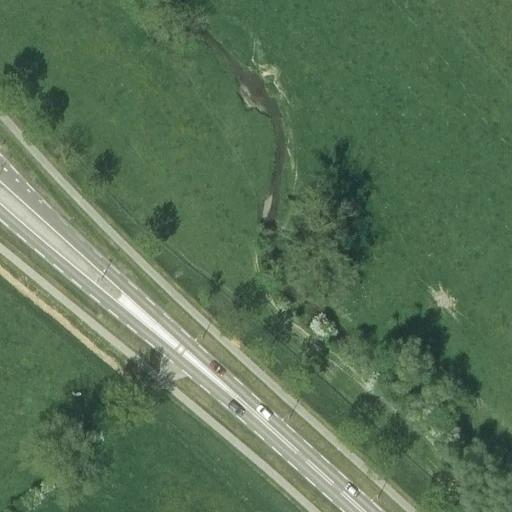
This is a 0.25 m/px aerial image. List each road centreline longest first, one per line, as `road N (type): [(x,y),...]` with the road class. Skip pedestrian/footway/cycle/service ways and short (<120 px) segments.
road 1 (primary): [(237,400),(228,381),(0,169)]
road 2 (primary): [(0,213),(215,392),(237,400)]
road 3 (primary): [(361,511),(237,400)]
